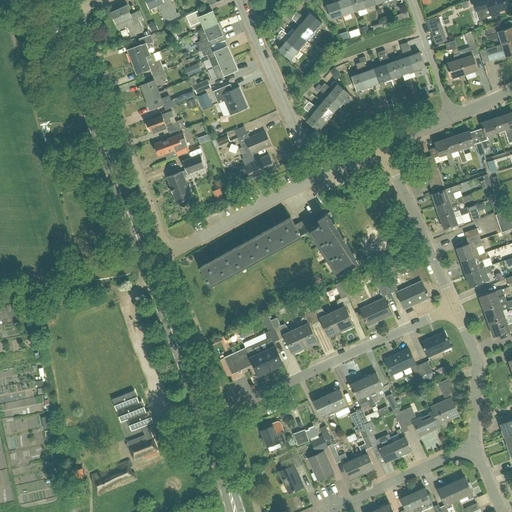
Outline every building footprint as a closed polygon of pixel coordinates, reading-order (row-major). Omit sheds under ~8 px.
[(166,7),(163,2),(162,0),(145,0),(149,8),(157,5),(159,11),(164,22),(179,15),(178,13),(177,14),(172,4),(166,7)] [(331,19),(343,15),(337,0),(332,0),(333,2),(326,5),(331,19)] [(354,11),(350,0),(337,0),(343,15),(354,11)] [(350,0),(354,11),(366,8),(362,0),(350,0)] [(472,0),(476,10),(479,19),(500,13),(499,10),(507,7),(504,0),(472,0)] [(126,5),(111,12),(116,24),(119,30),(127,26),(131,36),(144,30),(138,18),(133,21),(132,17),(126,5)] [(198,31),(217,23),(212,11),(199,16),(197,11),(186,16),(190,26),(201,22),(204,28),(198,31)] [(294,15),(314,32),(322,22),(310,12),(305,18),(297,12),(294,15)] [(306,41),(314,32),(294,15),(292,18),(299,25),(295,31),(292,29),(306,41)] [(155,20),(148,23),(151,31),(158,28),(155,20)] [(200,51),(212,46),(209,40),(222,35),(217,23),(198,31),(201,38),(200,38),(201,41),(196,43),(200,51)] [(502,44),(511,40),(511,26),(498,31),(497,25),(485,29),(487,36),(488,39),(491,40),(500,37),(502,44)] [(298,50),(306,41),(292,29),(287,34),(281,30),(279,33),(298,50)] [(461,59),(465,74),(478,70),(473,55),(479,54),(475,42),(471,31),(467,32),(471,43),(469,44),(470,47),(465,49),(468,57),(461,59)] [(290,59),(298,50),(279,33),(276,36),(284,44),(279,49),(290,59)] [(132,62),(145,57),(150,55),(150,54),(148,48),(151,47),(149,43),(153,42),(150,35),(139,39),(141,44),(128,49),(132,62)] [(461,59),(455,40),(445,43),(447,50),(453,49),(454,55),(456,61),(448,63),(453,78),(465,74),(461,59)] [(511,40),(502,44),(486,49),(487,55),(504,49),(506,56),(511,54),(511,40)] [(414,71),(425,67),(420,52),(413,54),(408,42),(404,43),(414,71)] [(402,75),(414,71),(404,43),(400,45),(404,58),(397,60),(402,75)] [(212,66),(219,63),(232,58),(227,46),(214,51),(212,46),(200,51),(201,51),(203,56),(207,55),(212,66)] [(402,75),(397,60),(390,62),(385,50),(381,51),(391,79),(402,75)] [(480,52),(484,64),(490,62),(486,50),(480,52)] [(380,83),(391,79),(381,51),(378,53),(381,66),(374,68),(380,83)] [(163,70),(168,68),(166,63),(162,65),(159,59),(155,61),(153,53),(150,54),(150,55),(145,57),(132,62),(137,74),(150,69),(152,74),(163,70)] [(368,87),(380,83),(374,68),(367,70),(364,62),(366,61),(365,57),(358,59),(359,62),(360,62),(368,87)] [(219,63),(212,66),(215,73),(217,78),(224,75),(237,69),(232,58),(219,63)] [(357,91),(368,87),(360,62),(359,62),(356,64),(358,74),(352,76),(357,91)] [(193,66),(187,68),(190,75),(196,73),(193,66)] [(341,75),(336,67),(330,71),(336,79),(341,75)] [(166,78),(163,70),(152,74),(154,80),(141,85),(146,97),(159,92),(156,85),(164,82),(162,79),(166,78)] [(194,74),(189,77),(192,84),(197,82),(194,74)] [(196,94),(211,88),(208,79),(193,86),(196,94)] [(322,86),(342,103),(349,93),(334,81),(329,87),(324,83),(322,86)] [(229,91),(227,86),(213,91),(218,104),(224,101),(230,115),(248,107),(239,87),(229,91)] [(334,112),(342,103),(322,86),(319,89),(327,96),(322,102),(334,112)] [(159,92),(146,97),(150,109),(163,104),(171,101),(169,96),(161,99),(159,92)] [(202,109),(212,105),(207,92),(197,96),(202,109)] [(175,105),(186,100),(184,94),(173,100),(175,105)] [(188,109),(196,106),(194,99),(186,102),(188,109)] [(326,121),(334,112),(322,102),(317,108),(309,102),(306,105),(326,121)] [(318,131),(326,121),(306,105),(304,108),(311,115),(307,121),(318,131)] [(167,128),(171,126),(173,132),(184,128),(181,120),(177,121),(172,123),(170,117),(174,116),(172,111),(161,114),(162,116),(146,122),(150,130),(152,129),(153,133),(167,128)] [(509,143),(511,141),(511,135),(505,115),(493,119),(498,132),(505,129),(507,135),(509,143)] [(487,136),(498,132),(493,119),(482,123),(483,128),(477,130),(483,149),(488,148),(486,140),(488,139),(487,136)] [(244,125),(234,129),(237,136),(248,132),(244,125)] [(462,148),(474,144),(476,143),(479,151),(480,156),(485,154),(483,149),(477,130),(470,132),(470,131),(458,135),(462,148)] [(246,158),(253,155),(252,153),(271,145),(265,131),(249,138),(247,133),(237,137),(242,147),(240,148),(246,158)] [(209,132),(197,136),(200,144),(213,139),(209,132)] [(190,151),(188,146),(183,133),(164,140),(164,142),(155,145),(159,155),(168,151),(168,153),(176,150),(178,156),(190,151)] [(228,134),(217,139),(219,145),(230,140),(228,134)] [(467,161),(462,148),(458,135),(446,139),(451,152),(450,152),(452,158),(453,158),(459,155),(462,163),(467,161)] [(432,158),(450,152),(451,152),(446,139),(435,143),(437,148),(430,151),(432,158)] [(187,173),(205,167),(200,155),(183,161),(186,170),(182,172),(182,171),(167,176),(170,186),(172,194),(173,193),(177,203),(192,197),(191,195),(193,194),(191,189),(189,189),(184,176),(188,175),(187,173)] [(253,155),(246,158),(242,160),(251,180),(275,170),(270,157),(256,163),(253,155)] [(428,178),(440,174),(438,168),(427,171),(425,172),(428,178)] [(430,184),(442,180),(440,174),(428,178),(430,184)] [(442,180),(430,184),(432,190),(444,186),(442,180)] [(455,199),(452,192),(460,189),(458,185),(432,194),(436,205),(455,199)] [(440,217),(453,212),(459,210),(456,204),(464,201),(462,196),(455,199),(436,205),(440,217)] [(459,210),(453,212),(440,217),(444,229),(457,224),(455,217),(468,213),(466,208),(459,210)] [(497,221),(509,217),(507,211),(495,215),(497,221)] [(330,218),(327,213),(318,219),(322,225),(317,228),(312,231),(310,232),(339,276),(360,262),(330,218)] [(315,214),(309,217),(317,228),(322,225),(318,219),(315,214)] [(260,234),(271,253),(300,237),(301,237),(306,234),(302,227),(298,229),(295,225),(290,217),(260,234)] [(304,220),(312,231),(317,228),(309,217),(304,220)] [(499,227),(511,223),(509,217),(497,221),(499,227)] [(306,234),(310,232),(312,231),(304,220),(299,223),(302,227),(306,234)] [(511,228),(511,224),(511,223),(499,227),(501,232),(511,228)] [(466,238),(479,234),(477,228),(464,232),(466,238)] [(241,269),(271,253),(260,234),(231,250),(241,269)] [(460,261),(479,254),(477,248),(482,246),(479,234),(466,238),(468,244),(456,248),(460,261)] [(211,286),(241,269),(231,250),(200,267),(211,286)] [(465,274),(485,267),(482,260),(487,259),(485,253),(479,254),(460,261),(465,274)] [(489,266),(485,267),(465,274),(469,287),(482,283),(478,272),(482,271),(483,274),(491,271),(489,266)] [(380,270),(390,293),(397,290),(391,275),(387,267),(380,270)] [(383,296),(390,293),(380,270),(372,273),(383,296)] [(405,309),(429,298),(421,281),(397,292),(405,309)] [(484,310),(500,305),(500,304),(507,302),(504,295),(502,289),(495,291),(480,296),(484,310)] [(350,302),(345,291),(339,294),(341,298),(337,300),(338,309),(333,312),(341,330),(354,324),(345,304),(350,302)] [(370,327),(379,323),(378,321),(393,314),(385,297),(360,308),(368,326),(369,325),(370,327)] [(484,310),(489,323),(505,318),(502,310),(511,306),(511,300),(507,302),(500,304),(500,305),(484,310)] [(310,326),(316,323),(311,312),(308,306),(302,308),(305,315),(300,317),(302,326),(296,328),(305,347),(317,341),(310,326)] [(329,336),(341,330),(333,312),(327,314),(321,307),(311,312),(316,323),(321,320),(329,336)] [(277,318),(271,321),(274,329),(280,340),(285,337),(292,352),(305,347),(296,328),(291,331),(285,324),(280,326),(277,318)] [(505,318),(489,323),(494,336),(509,331),(509,330),(511,329),(511,321),(507,324),(505,318)] [(246,335),(248,340),(253,338),(248,325),(238,329),(241,337),(246,335)] [(280,340),(274,329),(266,333),(267,339),(259,342),(271,370),(284,364),(274,342),(280,340)] [(428,357),(451,346),(444,332),(421,342),(428,357)] [(259,375),(271,370),(259,342),(230,355),(235,366),(251,358),(259,375)] [(427,374),(422,363),(417,366),(409,348),(385,359),(392,375),(412,366),(417,379),(427,374)] [(422,363),(427,374),(433,372),(427,361),(422,363)] [(363,379),(371,396),(377,393),(375,391),(383,387),(376,373),(363,379)] [(363,379),(351,384),(361,407),(369,404),(370,407),(375,405),(371,396),(363,379)] [(431,407),(434,412),(439,423),(459,414),(449,394),(455,391),(450,379),(438,384),(446,401),(431,407)] [(334,410),(340,407),(341,409),(348,407),(340,389),(327,395),(334,410)] [(157,450),(152,437),(153,437),(148,425),(153,422),(150,414),(149,411),(146,411),(143,404),(142,400),(139,401),(136,394),(134,390),(112,399),(114,402),(113,402),(117,411),(118,414),(121,422),(128,419),(129,422),(128,422),(132,431),(142,427),(145,435),(127,441),(133,459),(144,455),(146,458),(155,455),(154,451),(157,450)] [(393,411),(399,408),(392,393),(386,396),(393,411)] [(335,412),(334,410),(327,395),(314,401),(321,416),(327,413),(328,415),(335,412)] [(356,411),(363,425),(365,424),(365,423),(368,422),(361,407),(355,410),(356,411)] [(439,423),(434,412),(417,420),(412,407),(401,412),(407,426),(414,423),(420,436),(440,426),(439,423)] [(390,437),(392,443),(399,456),(411,450),(403,433),(409,430),(407,426),(401,412),(399,409),(393,411),(401,429),(397,431),(398,434),(390,437)] [(360,432),(365,429),(363,425),(356,411),(350,414),(356,426),(354,427),(356,433),(360,431),(360,432)] [(511,434),(511,419),(501,424),(505,437),(511,434)] [(267,446),(279,441),(277,435),(284,432),(280,422),(278,421),(270,424),(271,426),(261,430),(267,446)] [(365,424),(363,425),(365,429),(373,447),(378,444),(380,448),(386,462),(399,456),(392,443),(390,437),(382,441),(381,438),(376,440),(373,433),(370,435),(365,424)] [(326,441),(331,438),(326,425),(320,428),(326,441)] [(309,429),(305,430),(305,429),(293,433),(297,445),(309,441),(308,439),(317,435),(314,426),(308,428),(309,429)] [(356,458),(362,473),(374,467),(367,453),(366,450),(373,447),(365,429),(360,432),(365,444),(359,447),(363,455),(356,458)] [(323,436),(311,441),(316,453),(328,447),(323,436)] [(362,473),(356,458),(349,461),(345,453),(339,456),(333,444),(328,446),(336,463),(343,460),(351,478),(362,473)] [(288,493),(304,486),(296,467),(303,464),(296,448),(291,450),(293,456),(281,462),(284,469),(279,471),(288,493)] [(318,480),(334,473),(324,451),(308,458),(318,480)] [(13,482),(18,505),(37,501),(36,493),(34,494),(32,488),(37,487),(33,468),(42,466),(41,460),(13,466),(14,471),(24,469),(26,479),(13,482)] [(132,472),(131,470),(129,466),(131,465),(129,461),(128,460),(128,461),(123,463),(94,476),(93,477),(92,479),(93,480),(99,494),(123,484),(123,485),(136,479),(136,478),(134,473),(133,472),(132,472)] [(452,484),(459,499),(467,495),(469,499),(474,497),(465,477),(452,484)] [(452,484),(439,489),(446,504),(440,508),(441,511),(449,511),(448,509),(453,506),(451,503),(459,499),(452,484)] [(413,493),(421,511),(433,505),(430,500),(425,488),(413,493)] [(412,511),(414,511),(418,511),(421,511),(413,493),(401,499),(407,511),(403,511),(412,511)] [(464,511),(472,511),(480,509),(477,503),(463,509),(464,511)]
